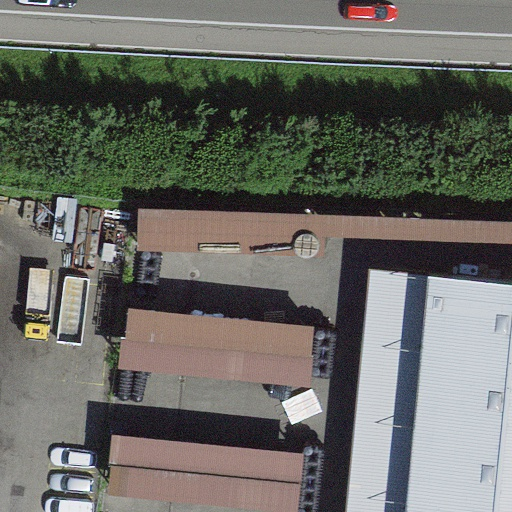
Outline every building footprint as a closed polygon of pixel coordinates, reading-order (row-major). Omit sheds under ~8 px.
[(178,260),(319,261),(319,228),(140,226),(140,293),(178,293),(178,260)] [(403,511),(425,283),(371,277),(348,511),(403,511)] [(511,511),(511,290),(425,283),(403,511),(511,511)] [(129,321),(128,385),(320,388),(322,325),(129,321)] [(304,511),(309,452),(116,440),(111,508),(176,511),(175,511),(304,511)]
